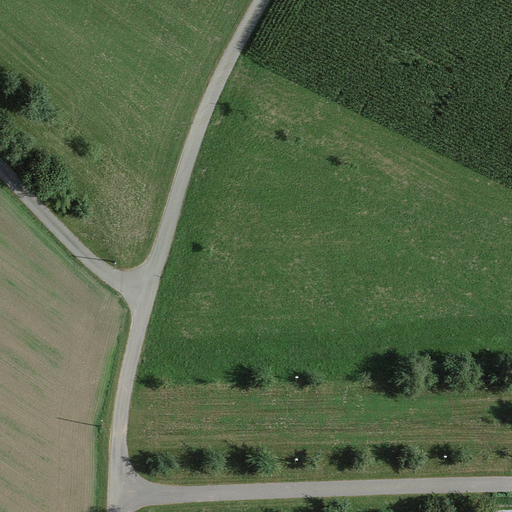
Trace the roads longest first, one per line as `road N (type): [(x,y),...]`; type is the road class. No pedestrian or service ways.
road 1 (unclassified): [(118,511),(127,393),(181,183),(208,104),(262,0)]
road 2 (track): [(511,487),(118,501)]
road 3 (track): [(0,168),(90,265),(153,293)]
